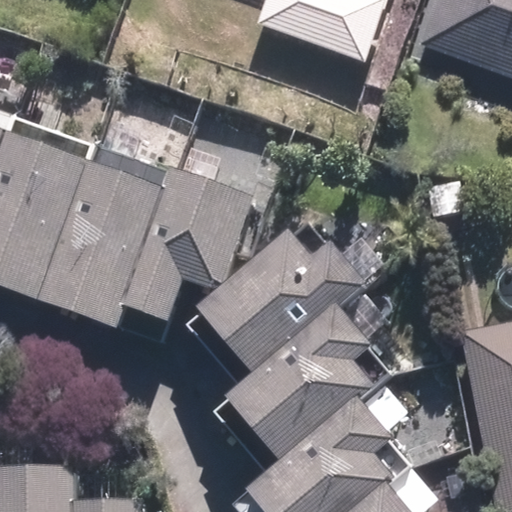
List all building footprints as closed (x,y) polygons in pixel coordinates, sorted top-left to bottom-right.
[(376,66),(397,0),(279,0),(269,30),(376,66)] [(511,0),(440,0),(426,40),(511,71),(511,0)] [(0,120),(0,279),(142,333),(152,307),(195,323),(196,319),(208,287),(227,294),(263,198),(186,169),(179,188),(0,120)] [(340,248),(324,228),(198,326),(251,394),(233,409),(281,470),(240,502),(247,511),(448,511),(454,508),(429,476),(418,485),(397,458),(415,444),(376,395),(391,383),(369,355),(390,337),(365,305),(394,282),(357,235),(340,248)] [(511,511),(511,314),(467,322),(499,511),(511,511)] [(0,511),(160,511),(161,501),(99,501),(99,471),(11,471),(11,439),(0,439),(0,511)]
